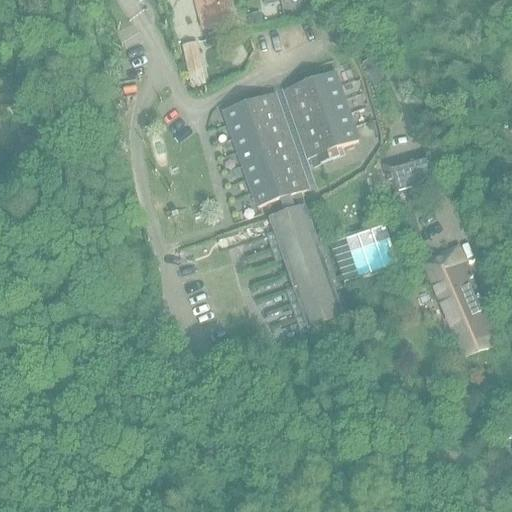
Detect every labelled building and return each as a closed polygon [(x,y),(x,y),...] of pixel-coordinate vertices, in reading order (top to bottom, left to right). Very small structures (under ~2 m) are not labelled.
[(195,0),(203,31),(235,23),(229,0),(195,0)] [(181,50),(191,89),(204,85),(194,46),(181,50)] [(288,94),(291,104),(298,102),(330,90),(325,76),(294,88),(295,91),(295,92),(288,94)] [(335,104),(330,90),(298,102),(291,104),(296,118),(335,104)] [(238,123),(239,123),(278,109),(274,99),(267,102),(266,101),(265,98),(234,109),(238,123)] [(10,109),(19,137),(38,131),(29,103),(10,109)] [(299,132),(340,118),(335,104),(296,118),(300,131),(299,132)] [(278,109),(239,123),(243,137),(283,123),(278,109)] [(299,132),(304,146),(344,131),(340,118),(299,132)] [(243,137),(248,151),(289,136),(289,135),(287,136),(283,123),(243,137)] [(31,157),(71,146),(66,128),(26,140),(31,157)] [(344,131),(304,146),(308,160),(317,157),(349,145),(344,131)] [(248,151),(253,164),(294,149),(289,136),(248,151)] [(385,162),(393,191),(448,176),(440,147),(385,162)] [(299,163),(294,149),(253,164),(258,178),(299,163)] [(258,178),(263,191),(304,177),(299,163),(258,178)] [(268,205),(272,204),(300,194),(309,191),(304,177),(263,191),(268,205)] [(267,236),(275,233),(315,219),(310,205),(305,207),(300,194),(272,204),(276,217),(262,221),(267,236)] [(280,247),(320,233),(315,219),(275,233),(280,247)] [(280,247),(285,261),(325,247),(320,233),(280,247)] [(289,275),(329,261),(325,247),(285,261),(289,275)] [(457,248),(434,257),(456,310),(447,315),(465,357),(487,348),(480,331),(491,326),(457,248)] [(282,277),(287,291),(334,275),(329,261),(289,275),(282,277)] [(287,291),(291,305),(339,288),(334,275),(287,291)] [(291,305),(296,319),(344,302),(339,288),(291,305)] [(301,333),(309,331),(344,319),(343,318),(349,316),(344,302),(296,319),(301,333)]
